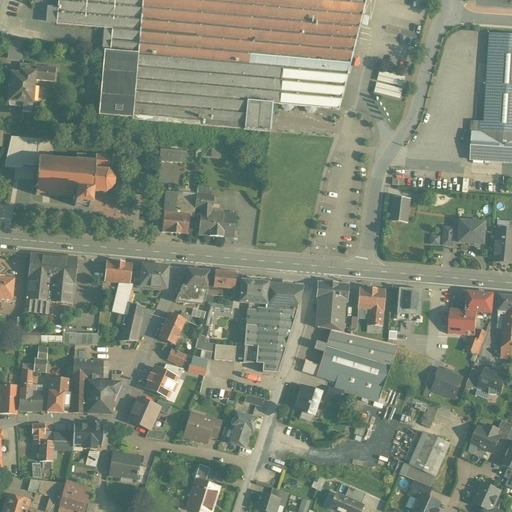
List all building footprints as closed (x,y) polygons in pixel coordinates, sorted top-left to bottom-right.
[(57,0),(55,25),(105,29),(98,116),(131,119),(269,131),(272,104),(279,105),(282,105),(282,107),(284,111),(289,111),(292,108),(292,106),(305,107),(305,109),(307,113),(312,113),(315,110),(315,108),(318,108),(338,110),(365,0),(57,0)] [(511,35),(490,34),(487,84),(511,85),(511,35)] [(26,59),(27,41),(11,40),(10,59),(26,59)] [(88,63),(86,95),(94,96),(96,63),(88,63)] [(55,69),(35,67),(35,73),(35,80),(54,82),(55,69)] [(377,92),(403,99),(408,77),(382,70),(377,92)] [(20,75),(10,74),(9,83),(8,84),(8,86),(8,88),(9,90),(8,102),(17,103),(16,107),(23,107),(22,111),(32,111),(35,80),(35,73),(20,71),(20,75)] [(511,85),(487,84),(484,124),(483,134),(511,135),(511,85)] [(511,135),(483,134),(484,124),(474,123),(474,133),(472,133),(471,160),(511,163),(511,135)] [(11,137),(4,167),(22,168),(22,166),(37,167),(39,140),(11,137)] [(185,149),(160,147),(158,162),(184,165),(185,149)] [(60,159),(57,159),(57,160),(41,159),(42,158),(38,157),(38,164),(34,163),(32,189),(35,189),(35,196),(38,196),(38,195),(54,196),(54,197),(57,198),(57,197),(74,198),(73,199),(71,201),(71,204),(73,205),(73,206),(74,206),(74,207),(91,208),(91,207),(92,207),(93,193),(102,193),(102,194),(105,195),(105,192),(113,185),(113,181),(107,173),(107,171),(111,171),(112,157),(95,156),(94,162),(75,161),(75,162),(60,160),(60,159)] [(189,216),(175,214),(176,210),(177,194),(165,193),(161,233),(187,236),(188,218),(189,217),(189,216)] [(194,198),(182,197),(182,194),(181,194),(179,210),(176,210),(175,214),(189,216),(189,217),(188,218),(193,218),(194,209),(196,196),(195,196),(194,198)] [(213,197),(196,196),(194,209),(200,210),(200,212),(222,214),(222,211),(211,210),(213,197)] [(410,200),(394,198),(391,222),(407,224),(410,200)] [(222,214),(200,212),(198,237),(233,240),(233,239),(236,240),(237,231),(234,231),(235,215),(222,214)] [(485,224),(461,222),(460,223),(461,223),(460,231),(459,241),(459,243),(468,244),(467,244),(475,245),(475,244),(483,245),(485,225),(485,224)] [(511,223),(497,222),(494,262),(511,263),(511,223)] [(454,229),(444,228),(444,229),(443,245),(443,246),(453,247),(453,246),(453,240),(459,241),(460,231),(454,230),(454,229)] [(76,259),(30,254),(26,298),(25,300),(26,300),(25,310),(24,310),(42,312),(43,302),(71,305),(73,285),(74,285),(76,259)] [(131,264),(106,262),(104,282),(120,284),(129,285),(131,264)] [(167,268),(142,266),(140,279),(140,287),(149,288),(149,287),(164,288),(165,277),(166,277),(167,268)] [(208,272),(193,270),(193,271),(191,270),(186,277),(174,303),(195,306),(196,302),(198,303),(198,300),(203,301),(203,303),(205,296),(208,287),(206,287),(208,272)] [(235,274),(214,272),(213,288),(208,287),(205,296),(232,298),(233,287),(235,274)] [(5,277),(0,276),(0,300),(11,302),(14,279),(5,278),(5,277)] [(140,279),(133,279),(131,289),(130,291),(140,292),(140,287),(140,279)] [(267,284),(240,282),(240,288),(238,303),(239,303),(239,304),(259,305),(267,306),(268,284),(267,284)] [(348,285),(317,283),(315,301),(318,301),(316,328),(330,331),(341,334),(343,303),(346,303),(348,285)] [(129,285),(120,284),(119,286),(120,288),(116,306),(126,308),(127,304),(130,291),(131,289),(132,285),(129,285)] [(267,306),(259,305),(258,311),(257,311),(256,312),(247,311),(244,347),(284,351),(296,312),(296,310),(302,289),(303,287),(301,287),(300,287),(268,284),(267,306)] [(384,291),(359,289),(357,309),(367,310),(382,311),(384,291)] [(422,291),(398,289),(396,315),(404,315),(403,321),(412,322),(412,316),(420,317),(422,291)] [(493,295),(468,293),(466,311),(476,312),(483,313),(483,316),(490,317),(490,314),(491,314),(493,295)] [(511,296),(499,296),(498,312),(498,318),(504,318),(503,338),(511,338),(511,296)] [(144,308),(127,304),(126,308),(119,342),(136,342),(144,308)] [(207,304),(202,326),(208,327),(212,310),(213,310),(213,304),(207,304)] [(382,311),(367,310),(366,326),(381,327),(382,311)] [(466,311),(454,310),(452,334),(474,336),(476,312),(466,311)] [(192,317),(181,313),(178,318),(184,321),(189,323),(192,317)] [(178,318),(169,314),(158,339),(174,345),(184,321),(178,318)] [(20,319),(13,318),(11,337),(18,338),(20,319)] [(479,330),(475,340),(470,338),(465,351),(477,355),(486,333),(479,330)] [(341,334),(330,331),(319,367),(318,369),(338,375),(382,389),(383,389),(397,347),(341,334)] [(97,334),(75,334),(75,333),(63,333),(63,345),(74,345),(74,346),(90,347),(90,346),(96,346),(97,334)] [(203,337),(198,335),(194,349),(210,353),(211,345),(203,345),(203,337)] [(40,337),(21,336),(20,344),(40,345),(40,337)] [(511,338),(503,338),(502,349),(501,358),(511,359),(511,338)] [(235,347),(211,345),(210,353),(214,353),(213,360),(234,362),(235,347)] [(90,347),(74,346),(73,361),(89,362),(90,347)] [(284,351),(244,347),(243,363),(262,365),(261,373),(277,374),(284,351)] [(61,350),(38,348),(37,360),(34,359),(33,372),(45,373),(45,374),(46,360),(46,356),(60,357),(61,350)] [(186,357),(171,351),(167,361),(182,367),(186,357)] [(89,362),(73,361),(71,379),(88,380),(102,380),(102,362),(89,362)] [(30,365),(22,364),(20,388),(18,410),(18,412),(41,412),(41,405),(42,393),(31,393),(32,379),(31,379),(31,372),(29,372),(30,365)] [(319,367),(309,364),(304,366),(302,373),(316,377),(318,369),(319,367)] [(494,369),(486,368),(486,371),(485,370),(483,374),(477,390),(488,395),(488,396),(496,396),(496,395),(499,396),(506,378),(493,374),(494,369)] [(338,375),(318,369),(316,377),(335,383),(338,375)] [(438,369),(429,392),(455,401),(464,378),(438,369)] [(483,374),(472,369),(466,386),(477,390),(483,374)] [(382,389),(338,375),(335,383),(333,389),(343,392),(342,393),(369,401),(370,395),(379,398),(382,389)] [(71,380),(49,379),(46,411),(46,412),(68,413),(71,380)] [(88,380),(71,379),(71,380),(68,413),(93,414),(94,392),(88,391),(88,380)] [(119,384),(94,384),(94,392),(93,414),(110,415),(111,414),(111,402),(112,402),(111,402),(116,391),(116,385),(119,385),(119,384)] [(320,394),(301,387),(294,409),(313,416),(320,394)] [(18,389),(0,388),(0,413),(16,415),(18,389)] [(333,389),(328,388),(326,396),(340,401),(342,393),(343,392),(333,389)] [(253,397),(246,396),(244,403),(250,405),(253,397)] [(263,399),(253,397),(250,405),(260,407),(263,399)] [(155,407),(138,399),(136,404),(135,404),(134,404),(132,409),(154,419),(157,411),(159,408),(155,407)] [(170,406),(158,401),(155,407),(159,408),(157,411),(166,415),(170,406)] [(428,406),(423,425),(433,428),(438,409),(428,406)] [(154,419),(132,409),(130,414),(130,415),(131,415),(129,420),(136,423),(136,424),(136,425),(148,430),(149,430),(150,427),(154,419)] [(256,419),(236,412),(234,418),(232,420),(230,424),(232,426),(231,427),(233,428),(228,443),(237,446),(238,443),(246,446),(252,428),(253,428),(256,419)] [(200,418),(198,419),(198,420),(190,417),(183,437),(194,440),(197,439),(206,442),(208,436),(212,422),(200,418)] [(220,423),(214,421),(212,422),(208,436),(215,438),(220,423)] [(511,427),(511,424),(502,421),(498,430),(502,432),(499,439),(506,442),(511,427)] [(52,442),(44,442),(44,435),(44,424),(32,425),(32,436),(32,446),(40,446),(39,462),(44,462),(51,462),(52,462),(52,451),(52,442)] [(103,426),(73,425),(73,434),(72,448),(83,449),(96,449),(96,445),(96,441),(102,441),(103,426)] [(488,426),(485,432),(478,428),(471,444),(479,448),(485,451),(486,450),(492,453),(499,439),(502,432),(498,430),(488,426)] [(166,434),(150,427),(149,430),(148,430),(145,438),(162,441),(166,434)] [(73,434),(53,433),(52,442),(52,451),(72,452),(72,448),(73,434)] [(448,444),(422,433),(408,466),(434,477),(448,444)] [(511,442),(502,466),(511,470),(511,442)] [(139,459),(113,455),(109,477),(119,478),(119,476),(135,479),(136,479),(138,466),(139,459)] [(40,464),(31,464),(32,478),(40,479),(40,464)] [(209,469),(199,465),(195,476),(197,477),(206,480),(209,469)] [(151,468),(138,466),(136,479),(135,479),(135,483),(145,485),(151,468)] [(206,480),(197,477),(190,501),(195,502),(192,511),(210,511),(218,488),(205,483),(206,480)] [(65,485),(30,480),(29,482),(40,483),(37,494),(49,497),(44,511),(57,511),(59,506),(65,485)] [(511,482),(507,481),(505,480),(503,485),(511,489),(511,482)] [(430,489),(414,482),(408,495),(417,499),(411,511),(436,511),(434,511),(438,503),(426,498),(430,489)] [(83,511),(90,488),(65,484),(65,485),(59,506),(77,511),(80,511),(83,511)] [(488,487),(482,484),(473,504),(484,509),(482,511),(501,511),(492,508),(499,492),(494,489),(492,485),(488,487)] [(349,488),(344,499),(360,506),(365,495),(349,488)] [(289,494),(272,489),(269,497),(278,500),(277,505),(284,508),(289,494)] [(269,497),(260,494),(258,500),(256,501),(254,508),(255,509),(264,511),(272,511),(274,508),(276,508),(277,505),(278,500),(269,497)] [(344,499),(335,495),(329,508),(336,511),(357,511),(360,506),(344,499)] [(30,511),(33,504),(8,497),(2,511),(30,511)]
